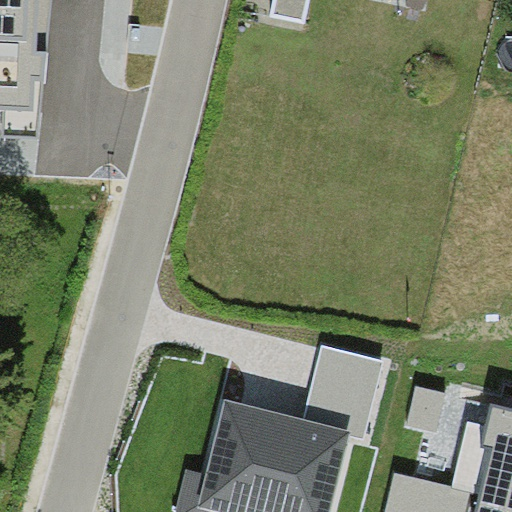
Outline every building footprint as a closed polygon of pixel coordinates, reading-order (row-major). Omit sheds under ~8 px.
[(0,0),(0,108),(34,110),(36,80),(49,81),(53,0),(0,0)] [(304,22),(308,0),(274,0),(271,16),(304,22)] [(384,360),(323,345),(304,419),(353,431),(351,437),(363,440),(384,360)] [(446,392),(418,385),(408,424),(436,431),(446,392)] [(304,419),(224,400),(212,450),(206,475),(198,508),(212,511),(333,511),(351,437),(353,431),(304,419)] [(511,511),(511,408),(493,404),(487,426),(471,491),(466,511),(511,511)] [(453,487),(471,491),(487,426),(468,421),(453,487)] [(212,511),(198,508),(206,475),(187,470),(176,511),(212,511)] [(453,487),(395,473),(386,511),(466,511),(471,491),(453,487)]
